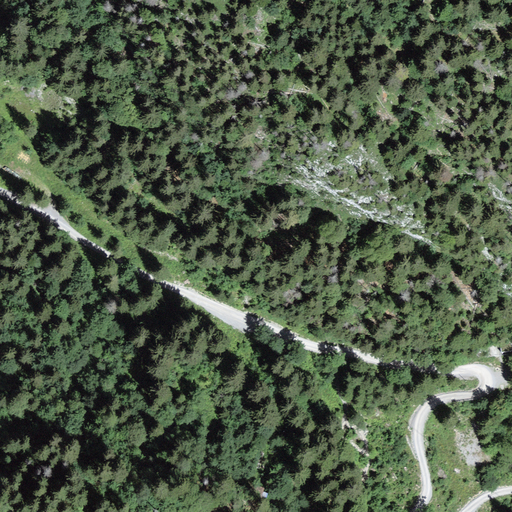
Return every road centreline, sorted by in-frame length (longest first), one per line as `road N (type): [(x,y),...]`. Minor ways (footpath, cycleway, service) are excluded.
road 1 (track): [(333,354),(146,278),(0,200)]
road 2 (track): [(412,511),(428,483),(417,444),(420,412),(477,392),(491,376),(333,354)]
